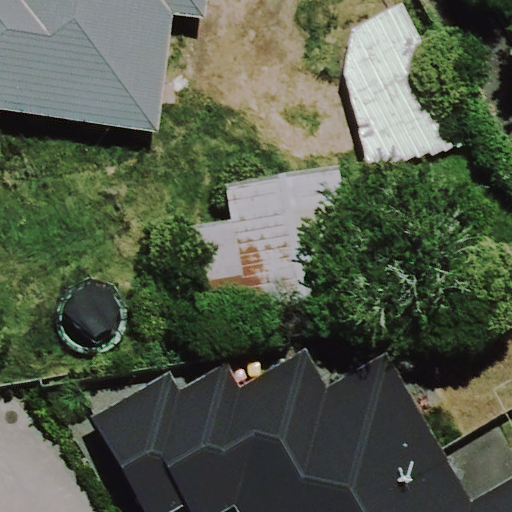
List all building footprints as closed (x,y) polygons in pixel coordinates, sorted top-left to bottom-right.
[(204,0),(0,0),(0,107),(159,129),(174,13),(203,16),(204,0)] [(471,139),(403,4),(353,27),(343,70),(369,163),(471,139)] [(366,311),(340,165),(225,185),(231,219),(182,227),(202,340),(366,311)] [(511,250),(441,265),(452,313),(511,300),(511,250)] [(511,511),(511,478),(471,502),(386,352),(326,386),(304,348),(239,385),(225,360),(179,386),(170,371),(91,415),(146,511),(171,511),(188,502),(193,511),(224,511),(234,506),(237,511),(511,511)]
